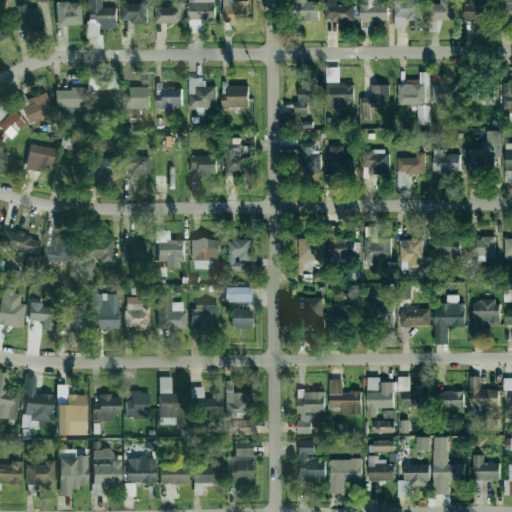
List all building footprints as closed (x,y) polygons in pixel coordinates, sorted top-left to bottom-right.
[(101,7),(100,0),(86,0),(88,36),(98,35),(98,24),(116,24),(116,7),(101,7)] [(215,21),(214,0),(188,0),(189,33),(201,32),(201,21),(215,21)] [(234,0),(222,0),(223,24),(247,23),(246,0),(235,1),(234,0)] [(306,0),(293,0),(293,15),(303,15),(303,21),(318,21),(318,1),(307,1),(306,0)] [(336,0),(325,0),(326,21),(354,21),(353,4),(337,4),(336,0)] [(365,0),(359,0),(360,27),(378,27),(378,21),(387,20),(387,0),(380,1),(379,0),(365,0)] [(406,21),(420,20),(419,0),(393,0),(395,28),(406,28),(406,21)] [(453,20),(452,0),(439,0),(439,3),(429,3),(429,20),(453,20)] [(464,19),(491,19),(491,2),(482,2),(482,0),(469,0),(469,3),(464,3),(464,19)] [(511,0),(499,0),(499,19),(511,19),(511,0)] [(183,23),(183,1),(173,1),(173,7),(155,6),(154,22),(183,23)] [(56,3),(56,25),(81,25),(80,2),(56,3)] [(146,21),(146,3),(121,4),(121,22),(146,21)] [(27,11),(26,6),(10,10),(15,31),(32,27),(33,32),(44,29),(39,8),(27,11)] [(428,72),(419,72),(419,81),(397,81),(398,105),(429,104),(428,72)] [(114,106),(115,89),(117,89),(118,75),(87,74),(87,91),(95,91),(95,106),(114,106)] [(431,103),(459,104),(460,84),(449,83),(449,75),(432,75),(431,103)] [(215,107),(216,86),(204,86),(204,78),(188,78),(188,112),(204,112),(204,107),(215,107)] [(509,122),(511,121),(511,82),(502,82),(502,110),(509,110),(509,122)] [(354,83),(326,83),(325,108),(354,109),(354,83)] [(320,106),(320,84),(298,85),(298,101),(294,101),(294,112),(308,112),(308,106),(320,106)] [(390,106),(389,84),(371,85),(371,97),(361,97),(362,120),(372,119),(371,107),(390,106)] [(493,85),(467,86),(467,102),(493,101),(493,85)] [(127,87),(128,95),(122,95),(122,108),(149,107),(148,86),(127,87)] [(248,86),(227,86),(227,94),(222,94),(222,107),(248,108),(248,86)] [(181,106),(181,87),(155,88),(156,107),(181,106)] [(55,89),(55,108),(85,107),(84,88),(55,89)] [(19,101),(29,123),(54,113),(44,90),(19,101)] [(24,122),(0,102),(0,101),(0,127),(11,137),(24,122)] [(469,180),(475,180),(475,171),(498,170),(496,130),(484,131),(484,148),(468,149),(469,180)] [(240,139),(226,138),(225,174),(245,175),(246,155),(240,155),(240,139)] [(9,154),(0,151),(4,142),(0,139),(0,168),(2,169),(9,154)] [(315,142),(300,142),(300,172),(320,172),(320,154),(315,154),(315,142)] [(50,173),(55,149),(30,144),(25,167),(50,173)] [(354,175),(354,154),(342,154),(343,145),(329,145),(328,174),(354,175)] [(123,168),(128,168),(128,175),(149,175),(149,156),(134,156),(134,149),(122,149),(123,168)] [(389,173),(389,153),(373,154),(373,150),(362,150),(362,174),(389,173)] [(424,173),(424,152),(415,153),(415,157),(397,158),(398,173),(424,173)] [(459,172),(460,153),(433,153),(433,172),(459,172)] [(216,175),(216,156),(192,155),(191,174),(216,175)] [(88,159),(88,175),(115,175),(115,159),(88,159)] [(377,227),(364,227),(365,260),(391,260),(391,238),(377,238),(377,227)] [(40,241),(30,239),(31,234),(4,230),(2,247),(38,253),(40,241)] [(182,240),(169,240),(169,231),(156,231),(156,262),(165,262),(165,268),(183,268),(182,240)] [(298,237),(298,260),(322,260),(323,237),(298,237)] [(70,261),(71,238),(54,238),(54,250),(43,249),(43,260),(70,261)] [(192,239),(193,269),(213,268),(213,260),(218,260),(217,238),(192,239)] [(434,253),(451,254),(451,258),(460,258),(460,238),(434,238),(434,253)] [(84,257),(102,258),(101,261),(111,262),(113,241),(85,239),(84,257)] [(329,257),(354,256),(354,239),(328,240),(329,257)] [(422,255),(422,239),(400,239),(400,269),(430,269),(430,256),(422,255)] [(243,271),(244,261),(250,261),(250,240),(229,240),(228,270),(243,271)] [(123,260),(149,259),(149,241),(123,242),(123,260)] [(360,285),(348,285),(347,305),(331,305),(330,321),(358,322),(360,285)] [(250,287),(226,287),(226,302),(250,301),(250,287)] [(20,292),(0,290),(0,325),(23,327),(24,304),(20,303),(20,292)] [(118,294),(93,294),(92,328),(118,329),(118,294)] [(184,302),(171,302),(171,295),(156,296),(157,329),(185,329),(184,302)] [(149,305),(142,305),(142,297),(125,297),(125,328),(149,328),(149,305)] [(298,329),(323,328),(322,297),(297,298),(298,329)] [(498,300),(472,300),(473,319),(469,319),(469,339),(483,339),(482,324),(499,323),(498,300)] [(28,320),(42,321),(42,330),(53,330),(54,307),(43,307),(43,303),(29,302),(28,320)] [(217,304),(191,304),(191,327),(216,328),(217,304)] [(391,304),(368,305),(368,323),(392,322),(391,304)] [(448,344),(448,327),(464,326),(464,304),(434,304),(435,344),(448,344)] [(83,308),(60,307),(59,321),(65,321),(64,330),(82,330),(83,308)] [(251,327),(250,308),(230,309),(231,328),(251,327)] [(429,325),(428,310),(400,310),(401,326),(429,325)] [(8,373),(0,372),(0,417),(16,420),(19,391),(6,389),(8,373)] [(481,376),(469,376),(468,416),(484,417),(484,408),(498,408),(498,389),(480,389),(481,376)] [(53,394),(35,393),(35,377),(26,377),(24,415),(29,415),(29,425),(51,426),(53,394)] [(159,426),(185,425),(184,393),(171,393),(170,377),(158,377),(159,426)] [(393,407),(393,382),(379,382),(379,377),(367,377),(366,416),(376,417),(376,407),(393,407)] [(403,407),(427,406),(426,385),(411,385),(411,377),(398,377),(398,390),(402,390),(403,407)] [(341,379),(328,379),(329,407),(341,407),(341,414),(361,413),(360,392),(341,392),(341,379)] [(203,387),(190,387),(190,398),(197,398),(197,415),(220,415),(221,395),(203,395),(203,387)] [(464,391),(445,390),(444,407),(463,408),(464,391)] [(149,392),(131,391),(131,400),(126,400),(125,418),(149,418),(149,392)] [(324,391),(297,391),(297,434),(310,433),(310,413),(324,413),(324,391)] [(225,418),(242,419),(243,413),(251,414),(252,393),(226,392),(225,418)] [(85,434),(86,395),(66,394),(66,405),(56,405),(55,434),(85,434)] [(92,403),(92,421),(113,421),(113,414),(119,414),(119,395),(98,395),(98,403),(92,403)] [(234,435),(252,434),(252,419),(233,420),(234,435)] [(433,450),(447,450),(447,437),(434,436),(433,450)] [(429,437),(416,437),(416,450),(429,450),(429,437)] [(298,475),(305,475),(305,482),(325,481),(324,460),(315,460),(314,440),(297,440),(298,475)] [(394,440),(373,440),(373,452),(394,451),(394,440)] [(252,441),(234,441),(234,456),(227,457),(227,482),(252,482),(252,441)] [(92,495),(102,495),(102,484),(121,484),(121,459),(113,459),(113,449),(92,449),(92,495)] [(58,452),(59,496),(71,495),(70,489),(79,489),(79,484),(88,483),(88,451),(58,452)] [(473,480),(499,479),(499,462),(483,462),(483,454),(472,455),(473,480)] [(393,480),(393,463),(384,464),(384,457),(367,457),(368,481),(393,480)] [(154,459),(127,458),(126,483),(153,483),(154,459)] [(434,494),(449,494),(449,481),(464,481),(464,463),(447,464),(447,458),(433,458),(434,494)] [(329,459),(329,493),(343,493),(343,482),(362,481),(361,459),(329,459)] [(54,460),(44,460),(44,464),(25,465),(26,484),(54,484),(54,460)] [(21,461),(11,461),(11,465),(0,464),(0,482),(20,483),(21,461)] [(187,483),(187,464),(159,465),(159,484),(187,483)] [(216,464),(192,465),(193,483),(217,482),(216,464)] [(410,496),(409,486),(428,485),(428,464),(403,465),(403,480),(397,480),(398,497),(410,496)]
